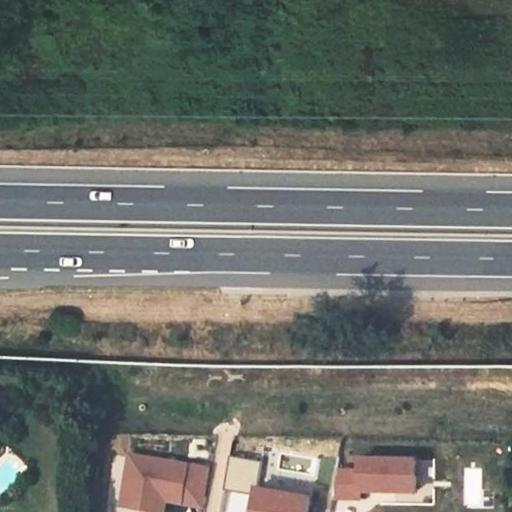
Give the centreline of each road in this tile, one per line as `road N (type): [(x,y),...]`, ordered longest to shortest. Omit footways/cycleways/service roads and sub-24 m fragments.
road 1 (motorway): [(0,248),(511,252)]
road 2 (motorway): [(511,197),(0,194)]
